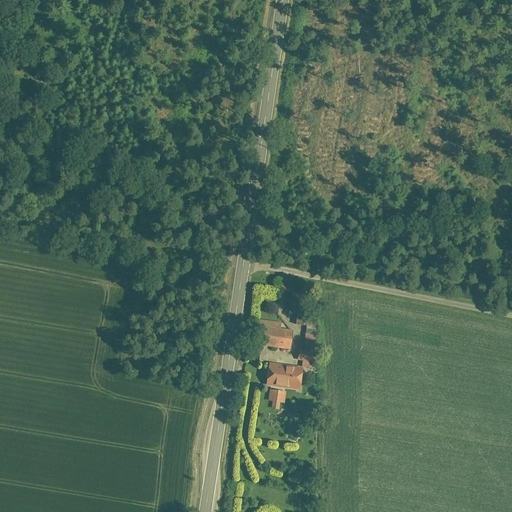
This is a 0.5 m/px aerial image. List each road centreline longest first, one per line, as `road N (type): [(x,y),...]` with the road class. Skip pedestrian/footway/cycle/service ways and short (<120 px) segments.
road 1 (residential): [(511,314),(241,263)]
road 2 (secondary): [(241,263),(280,0)]
road 3 (secondary): [(205,511),(241,263)]
